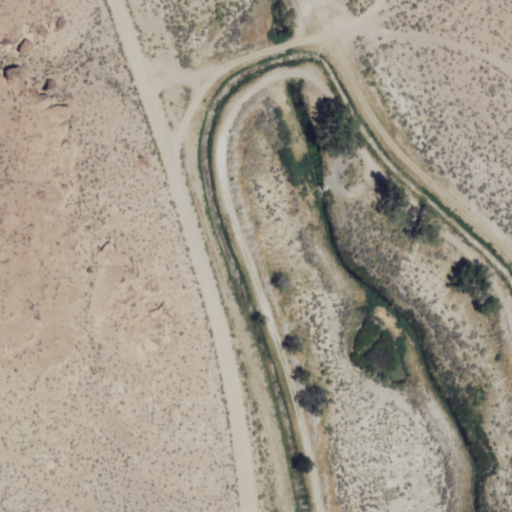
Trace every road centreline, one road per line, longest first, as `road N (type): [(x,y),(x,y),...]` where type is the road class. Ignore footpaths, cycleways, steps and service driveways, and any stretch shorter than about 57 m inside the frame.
road 1 (track): [(511,329),(491,276),(376,182),(340,134),(325,79),(290,67),(244,97),(225,139),(227,177),(293,370),(328,511)]
road 2 (residential): [(251,511),(239,412),(212,303),(121,0)]
road 3 (track): [(161,120),(194,69),(331,24),(384,135),(511,242)]
road 4 (track): [(346,14),(511,62)]
